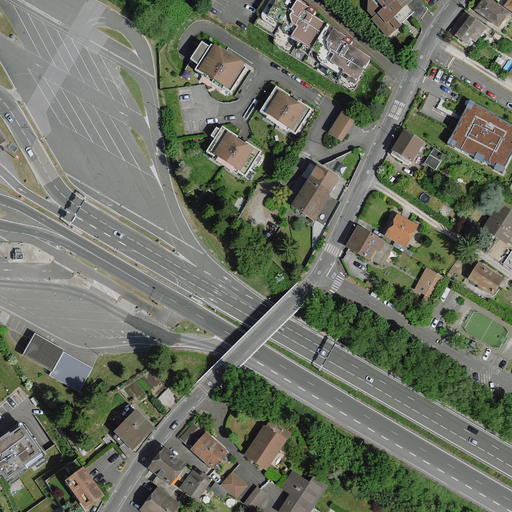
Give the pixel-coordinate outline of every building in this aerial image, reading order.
[(318,13),(296,0),(264,0),(258,11),(257,14),(258,16),(259,18),(254,26),(275,38),(275,42),(275,45),(277,46),(355,93),(373,62),(351,49),(354,44),(314,20),(318,13)] [(372,0),(370,3),(369,13),(375,19),(373,21),(388,37),(413,14),(408,8),(412,3),(409,0),(372,0)] [(487,0),(481,0),(475,9),(497,25),(505,13),(487,0)] [(470,16),(454,35),(466,45),(472,37),(474,38),(484,27),(470,16)] [(249,68),(202,42),(190,64),(198,68),(195,74),(234,96),(249,68)] [(427,74),(417,93),(449,109),(459,90),(427,74)] [(312,110),(275,89),(259,115),(297,137),(312,110)] [(511,157),(511,125),(468,101),(445,146),(502,178),(511,157)] [(357,119),(343,111),(329,136),(343,144),(357,119)] [(261,154),(221,129),(205,155),(245,180),(261,154)] [(403,132),(390,152),(408,163),(421,143),(403,132)] [(433,148),(425,163),(436,169),(444,154),(433,148)] [(319,170),(295,209),(314,221),(338,182),(319,170)] [(511,212),(498,204),(480,230),(506,246),(511,236),(511,212)] [(404,220),(396,215),(385,236),(403,245),(414,225),(404,220)] [(389,246),(357,227),(346,246),(379,264),(389,246)] [(491,294),(501,280),(477,264),(468,278),(491,294)] [(426,269),(416,289),(425,294),(420,304),(426,307),(441,276),(426,269)] [(121,301),(119,305),(134,313),(136,310),(137,307),(123,298),(121,301)] [(66,352),(37,336),(34,341),(25,357),(54,373),(66,352)] [(138,415),(119,434),(134,449),(153,430),(138,415)] [(291,434),(271,421),(249,456),(269,469),(291,434)] [(202,432),(195,425),(182,439),(190,446),(202,432)] [(42,455),(22,426),(0,441),(0,469),(7,479),(42,455)] [(206,435),(193,449),(214,468),(227,454),(206,435)] [(154,470),(160,475),(172,485),(186,467),(168,452),(154,470)] [(84,471),(70,481),(88,509),(103,499),(84,471)] [(309,483),(292,472),(282,486),(292,493),(280,510),(283,511),(307,511),(325,486),(312,477),(309,483)] [(195,474),(184,489),(198,500),(209,484),(195,474)] [(233,474),(223,486),(237,498),(247,486),(233,474)] [(160,475),(154,483),(155,485),(161,489),(172,497),(178,489),(172,485),(160,475)] [(258,489),(246,504),(255,511),(267,496),(258,489)] [(173,511),(179,506),(160,491),(145,511),(173,511)]
